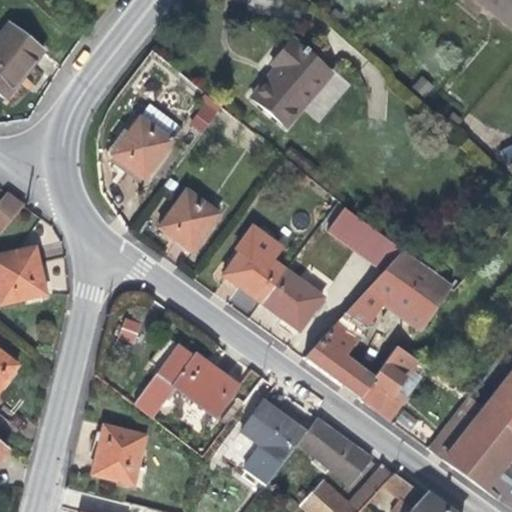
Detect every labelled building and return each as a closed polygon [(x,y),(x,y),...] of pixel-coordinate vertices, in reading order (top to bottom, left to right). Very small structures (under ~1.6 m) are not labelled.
[(511,0),(476,0),(511,31),(511,30),(511,0)] [(40,55),(8,27),(0,36),(0,101),(2,103),(24,76),(40,55)] [(262,79),(246,98),(281,129),(327,75),(286,38),(266,60),(275,69),(271,74),(264,82),(262,79)] [(184,85),(178,91),(193,105),(199,98),(184,85)] [(201,130),(216,113),(206,104),(190,121),(201,130)] [(176,128),(149,106),(138,121),(135,119),(108,156),(124,168),(139,179),(166,144),(167,141),(176,128)] [(508,163),(511,161),(511,144),(501,150),(508,163)] [(215,216),(182,191),(154,229),(172,242),(187,253),(215,216)] [(0,234),(0,235),(23,209),(5,194),(0,201),(0,234)] [(381,274),(400,252),(340,210),(325,232),(381,274)] [(259,305),(283,272),(264,258),(273,246),(250,228),(240,241),(244,245),(220,277),(239,291),(259,305)] [(38,272),(33,246),(0,253),(0,297),(1,303),(43,293),(38,272)] [(414,331),(446,286),(400,252),(381,274),(362,293),(376,303),(414,331)] [(321,299),(283,272),(259,305),(281,321),(296,332),(321,299)] [(350,332),(376,303),(362,293),(336,321),(350,332)] [(117,337),(134,343),(142,324),(125,317),(117,337)] [(336,321),(301,360),(337,387),(352,366),(338,355),(353,335),(350,332),(336,321)] [(175,346),(140,394),(159,410),(172,391),(215,421),(236,387),(208,366),(193,355),(190,357),(175,346)] [(370,379),(355,399),(377,416),(385,422),(403,398),(393,389),(414,360),(394,347),(370,379)] [(0,387),(1,386),(15,368),(0,356),(0,387)] [(352,366),(337,387),(346,393),(355,399),(370,379),(352,366)] [(511,374),(482,410),(440,462),(494,497),(511,477),(511,374)] [(140,394),(132,405),(151,421),(159,410),(140,394)] [(465,397),(424,450),(440,462),(482,410),(465,397)] [(244,472),(263,487),(269,481),(296,444),(303,435),(285,421),(261,403),(239,433),(261,450),(244,472)] [(344,440),(314,419),(303,435),(296,444),(349,485),(368,458),(344,440)] [(144,438),(103,427),(96,453),(91,475),(132,486),(144,438)] [(389,473),(377,465),(361,487),(372,495),(380,486),(389,473)] [(406,486),(389,473),(380,486),(398,498),(406,486)] [(511,477),(494,497),(511,510),(511,477)] [(320,482),(299,508),(303,511),(354,511),(346,505),(320,482)] [(422,497),(406,486),(398,498),(413,510),(422,497)] [(372,495),(361,487),(346,505),(354,511),(358,511),(360,511),(372,495)] [(373,511),(381,502),(372,495),(360,511),(373,511)] [(442,511),(422,497),(413,510),(411,511),(442,511)]
